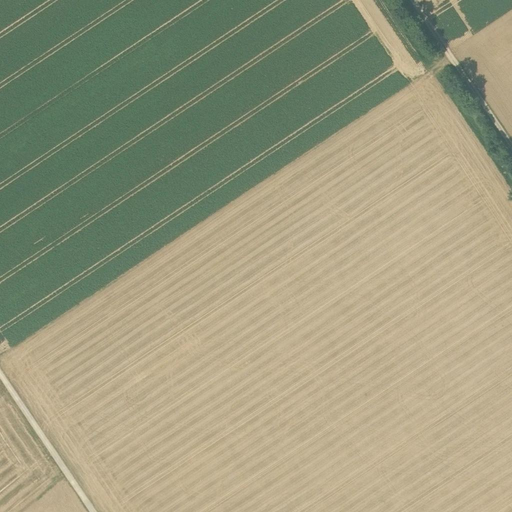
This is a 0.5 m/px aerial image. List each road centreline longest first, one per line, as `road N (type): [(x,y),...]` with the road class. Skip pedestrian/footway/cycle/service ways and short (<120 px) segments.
road 1 (track): [(408,5),(511,155)]
road 2 (track): [(92,511),(0,375)]
